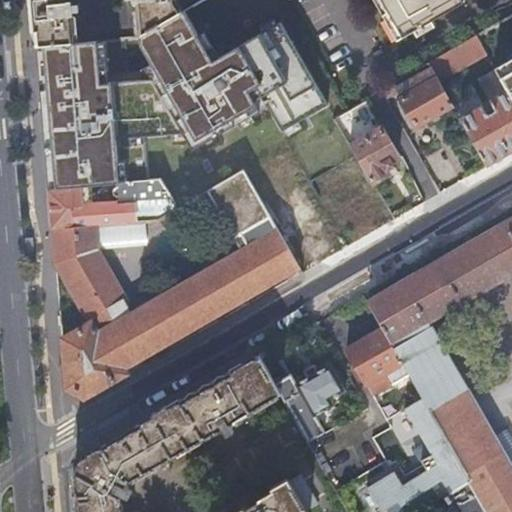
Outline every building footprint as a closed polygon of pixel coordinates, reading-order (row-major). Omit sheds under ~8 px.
[(121,0),(122,3),(135,2),(137,33),(131,34),(131,29),(82,33),(83,38),(74,39),(72,12),(80,12),(79,4),(71,4),(71,0),(32,0),(36,47),(137,38),(203,0),(121,0)] [(379,0),(401,38),(462,3),(460,0),(379,0)] [(104,41),(36,47),(49,190),(80,187),(85,187),(111,184),(147,181),(144,138),(171,135),(191,134),(196,140),(199,146),(268,107),(282,132),(328,106),(281,23),(220,58),(213,62),(199,36),(184,11),(139,37),(140,45),(152,65),(160,80),(141,81),(108,84),(104,41)] [(511,40),(511,15),(478,36),(488,54),(511,40)] [(205,32),(199,36),(213,62),(220,58),(205,32)] [(429,75),(402,91),(405,96),(437,78),(429,64),(409,76),(412,81),(427,72),(429,75)] [(152,65),(140,71),(141,81),(160,80),(152,65)] [(417,128),(454,107),(437,78),(405,96),(400,99),(417,128)] [(382,91),(387,99),(402,91),(397,83),(382,91)] [(461,119),(488,167),(511,152),(511,97),(508,91),(491,101),(495,109),(495,111),(489,115),(486,114),(482,106),(461,119)] [(351,146),(373,183),(389,174),(388,171),(395,168),(392,163),(399,159),(382,129),(351,146)] [(191,134),(171,135),(172,143),(196,140),(191,134)] [(296,154),(267,170),(310,246),(338,230),(296,154)] [(141,366),(153,359),(150,355),(298,269),(242,173),(210,191),(245,250),(133,315),(97,251),(96,242),(95,227),(52,230),(55,264),(89,324),(62,340),(66,389),(84,399),(126,375),(124,370),(139,361),(141,366)] [(154,180),(156,222),(177,210),(160,179),(154,180)] [(143,223),(156,222),(154,180),(147,181),(111,184),(112,187),(109,188),(107,192),(109,197),(112,198),(113,205),(110,205),(110,204),(86,206),(82,206),(80,187),(49,190),(52,230),(95,227),(143,223)] [(511,220),(368,303),(383,329),(394,349),(432,328),(428,322),(511,272),(511,220)] [(95,227),(96,242),(145,238),(143,223),(95,227)] [(456,511),(511,511),(511,466),(432,328),(394,349),(409,375),(420,393),(459,461),(461,465),(470,481),(454,492),(447,496),(456,511)] [(394,349),(383,329),(347,350),(373,397),(409,375),(394,349)] [(280,395),(305,438),(308,444),(324,434),(310,410),(296,384),(274,346),(257,356),(280,395)] [(74,475),(77,511),(121,511),(120,497),(129,482),(280,395),(257,356),(85,456),(74,475)] [(126,375),(141,366),(139,361),(124,370),(126,375)] [(330,365),(317,372),(310,376),(296,384),(310,410),(345,391),(330,365)] [(310,376),(317,372),(315,368),(307,372),(310,376)] [(442,472),(459,461),(420,393),(401,405),(442,472)] [(444,476),(454,492),(470,481),(461,465),(444,476)] [(393,495),(403,511),(421,511),(447,496),(431,471),(393,495)] [(306,511),(317,504),(300,474),(288,481),(287,479),(270,488),(271,491),(257,499),(255,506),(247,510),(241,508),(234,511),(306,511)]
